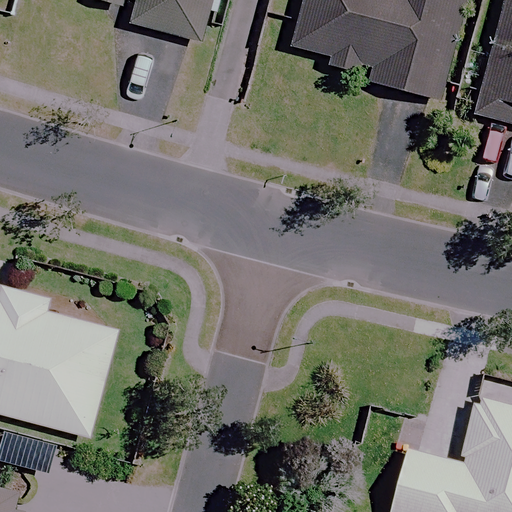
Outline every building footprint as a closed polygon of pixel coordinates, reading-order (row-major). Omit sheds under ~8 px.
[(92,0),(91,5),(123,13),(127,1),(135,3),(128,26),(198,45),(209,0),(92,0)] [(326,70),(358,78),(360,69),(372,72),(369,86),(438,102),(461,0),(302,0),(290,53),(328,61),(326,70)] [(511,0),(500,0),(474,124),(511,132),(511,0)] [(0,417),(88,441),(116,334),(0,303),(0,417)] [(511,511),(511,409),(452,397),(438,461),(402,453),(389,511),(511,511)] [(0,511),(21,511),(0,493),(0,511)]
